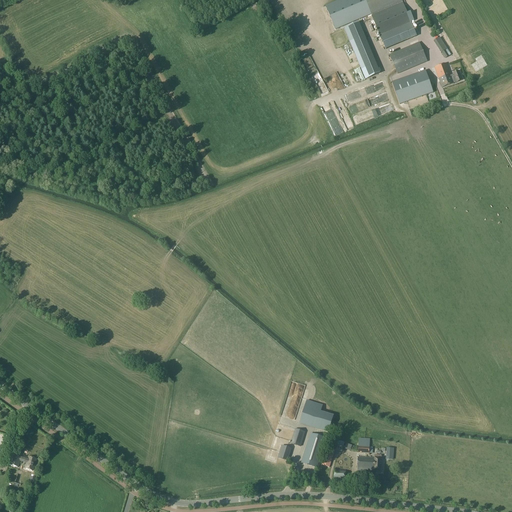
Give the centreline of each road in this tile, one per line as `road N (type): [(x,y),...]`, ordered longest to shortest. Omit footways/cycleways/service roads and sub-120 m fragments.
road 1 (secondary): [(461,511),(304,494),(174,502),(140,487),(0,383)]
road 2 (track): [(323,153),(445,113),(448,102)]
